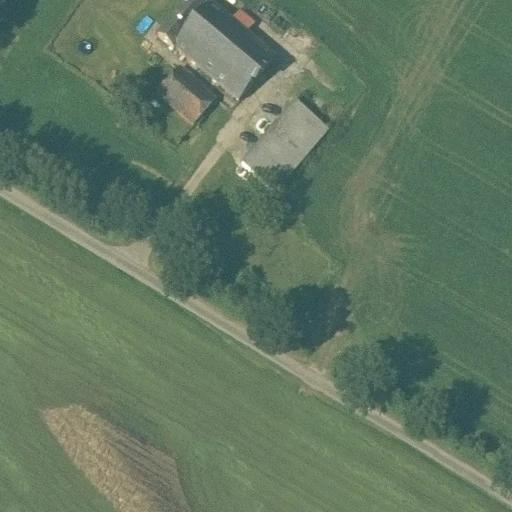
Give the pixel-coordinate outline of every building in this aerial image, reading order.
[(205,0),(190,0),(158,39),(174,52),(175,51),(212,6),(205,0)] [(231,24),(211,7),(175,51),(239,104),(275,61),(246,37),(254,27),(239,15),(231,24)] [(217,101),(180,70),(148,108),(184,139),(217,101)] [(243,168),(274,195),(328,132),(296,104),(243,168)] [(230,158),(217,170),(225,178),(238,166),(230,158)]
